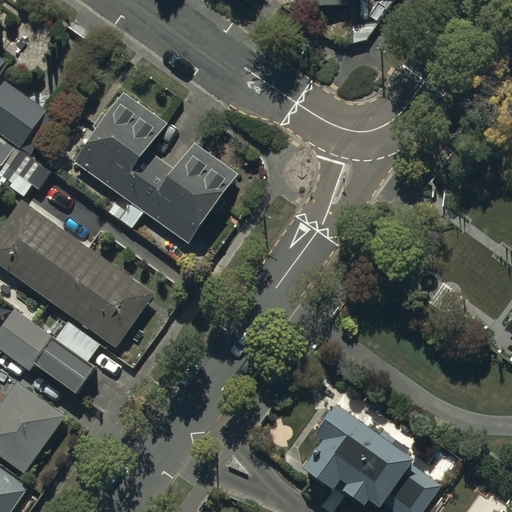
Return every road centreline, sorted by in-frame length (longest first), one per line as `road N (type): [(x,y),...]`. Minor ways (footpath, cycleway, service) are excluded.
road 1 (residential): [(118,511),(322,223),(356,132)]
road 2 (residential): [(356,132),(326,122),(139,0)]
road 3 (residential): [(356,132),(398,114),(482,0)]
